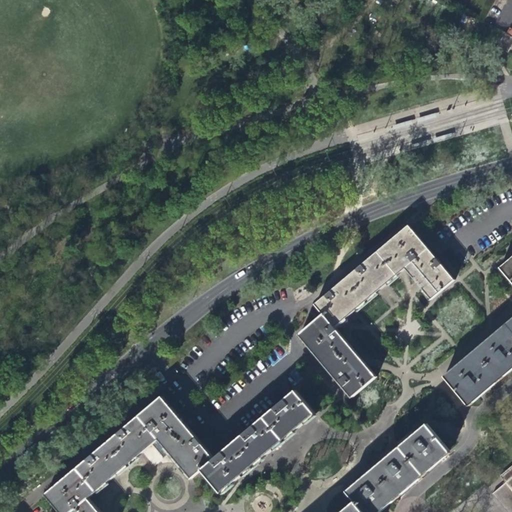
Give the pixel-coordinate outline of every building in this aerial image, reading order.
[(511,38),(505,35),(499,49),(508,54),(511,48),(511,45),(511,38)] [(437,112),(419,118),(420,121),(438,116),(437,112)] [(414,119),(395,124),(396,128),(415,122),(414,119)] [(454,132),(435,137),(436,141),(455,135),(454,132)] [(429,139),(410,145),(411,148),(430,143),(429,139)] [(373,376),(332,327),(402,269),(428,300),(452,279),(405,226),(312,304),(321,314),(298,333),(350,395),(373,376)] [(511,253),(496,267),(511,285),(511,253)] [(511,317),(442,376),(465,403),(511,363),(511,317)] [(99,511),(87,496),(157,437),(181,467),(190,476),(199,469),(220,493),(314,413),(294,389),(213,457),(160,395),(43,494),(59,511),(99,511)] [(338,511),(373,511),(447,450),(423,423),(342,491),(351,501),(338,511)] [(511,511),(511,467),(500,478),(506,484),(492,496),(505,511),(511,511)]
